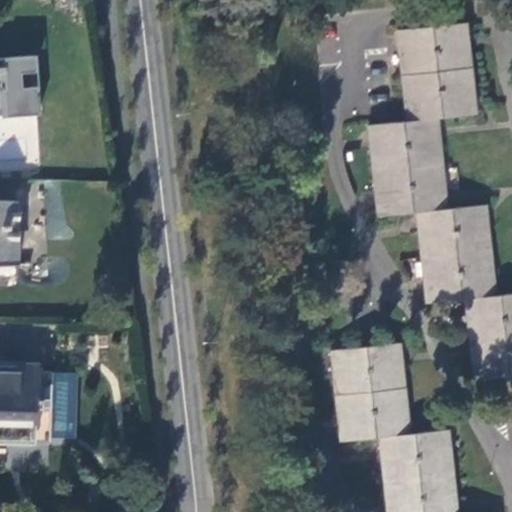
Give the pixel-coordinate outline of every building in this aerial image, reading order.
[(407,122),(434,119),(473,116),(463,22),(397,30),(407,122)] [(0,114),(1,114),(3,118),(43,114),(37,56),(0,57),(0,114)] [(416,213),(444,209),(434,119),(407,122),(367,127),(377,216),(416,213)] [(0,264),(18,264),(19,201),(0,200),(0,264)] [(465,299),(493,297),(483,206),(444,209),(416,213),(426,304),(465,299)] [(511,295),(493,297),(465,299),(474,381),(511,376),(511,295)] [(379,439),(408,435),(398,345),(331,352),(341,443),(379,439)] [(0,419),(37,421),(38,364),(0,363),(0,419)] [(454,511),(446,431),(408,435),(379,439),(386,511),(454,511)]
